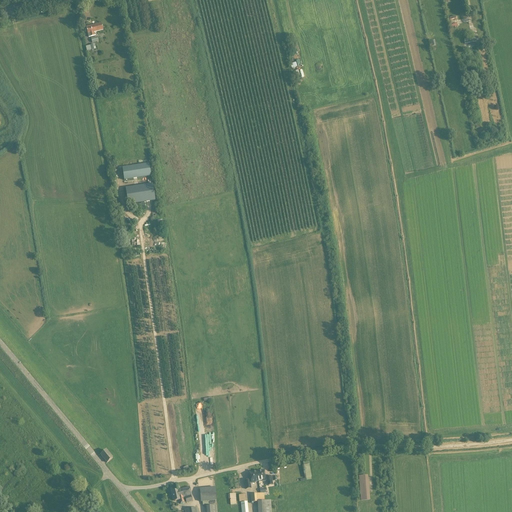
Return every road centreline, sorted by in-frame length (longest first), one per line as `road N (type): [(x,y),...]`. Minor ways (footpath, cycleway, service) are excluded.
road 1 (track): [(288,456),(511,440)]
road 2 (unclassified): [(121,488),(0,344)]
road 3 (unclassified): [(121,488),(288,456)]
